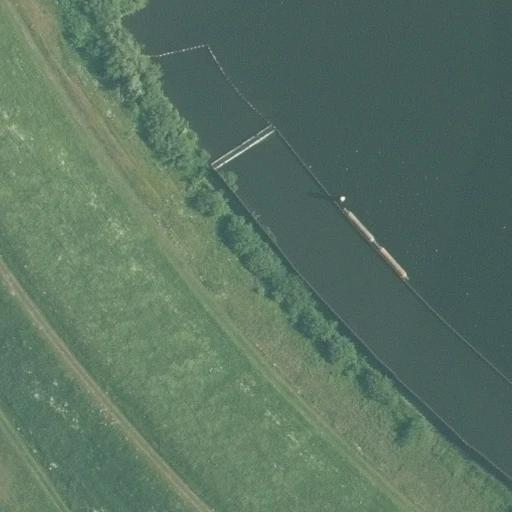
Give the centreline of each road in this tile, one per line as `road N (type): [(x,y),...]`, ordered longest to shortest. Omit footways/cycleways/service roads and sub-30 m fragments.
road 1 (track): [(412,511),(240,341),(127,198),(5,0)]
road 2 (track): [(203,511),(0,262)]
